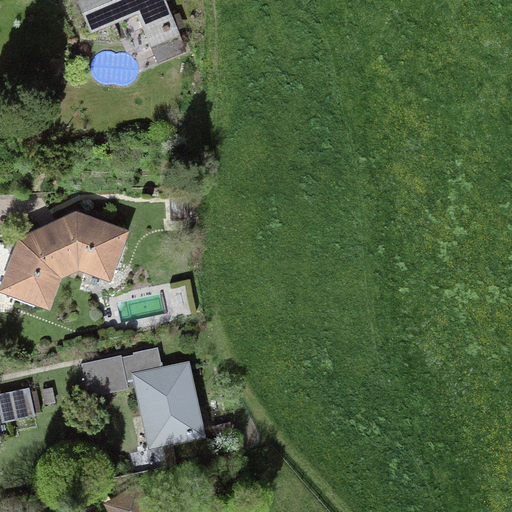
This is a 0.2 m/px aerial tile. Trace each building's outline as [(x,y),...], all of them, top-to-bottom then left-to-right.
[(75,0),(90,36),(138,17),(158,66),(186,54),(177,32),(187,28),(181,13),(171,17),(164,0),(75,0)] [(168,208),(186,207),(186,198),(168,199),(168,208)] [(77,215),(48,228),(70,279),(79,274),(111,287),(130,235),(77,215)] [(62,283),(70,279),(48,228),(17,242),(0,290),(0,296),(50,315),(62,283)] [(122,355),(121,352),(80,361),(87,395),(128,386),(127,380),(134,379),(141,412),(132,414),(138,442),(147,440),(149,446),(206,433),(189,358),(163,363),(162,360),(161,360),(158,345),(133,350),(133,352),(122,355)] [(0,391),(0,409),(2,420),(35,414),(34,411),(41,410),(37,388),(30,389),(29,385),(0,391)] [(56,400),(53,385),(41,388),(44,403),(56,400)] [(155,511),(139,481),(104,501),(110,511),(155,511)]
